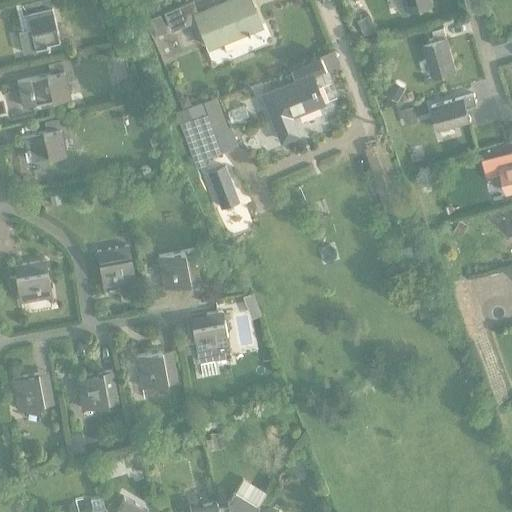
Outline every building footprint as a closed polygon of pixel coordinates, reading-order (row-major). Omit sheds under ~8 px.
[(29,30),(18,32),(22,52),(34,49),(48,46),(48,44),(58,42),(48,0),(38,0),(40,9),(25,12),(29,30)] [(106,0),(97,0),(100,10),(109,9),(106,0)] [(248,31),(247,30),(260,25),(249,0),(222,0),(195,12),(190,0),(163,11),(170,28),(195,18),(207,46),(208,46),(206,41),(217,37),(219,42),(244,31),(245,32),(248,31)] [(408,0),(411,7),(408,7),(409,9),(432,3),(430,0),(408,0)] [(369,14),(358,19),(366,34),(377,29),(369,14)] [(423,42),(432,75),(455,68),(443,26),(435,28),(437,38),(423,42)] [(292,68),(297,79),(261,93),(279,139),(296,132),(289,113),(294,111),(295,113),(319,103),(312,88),(314,87),(309,75),(321,70),(317,58),(292,68)] [(69,95),(65,80),(73,78),(71,68),(16,80),(21,105),(69,95)] [(132,78),(119,82),(123,95),(135,91),(132,78)] [(395,80),(388,94),(397,99),(405,85),(395,80)] [(430,105),(437,128),(469,118),(465,104),(475,100),(473,93),(430,105)] [(186,95),(177,98),(181,107),(189,104),(186,95)] [(177,111),(174,112),(178,123),(191,119),(205,114),(201,102),(187,108),(177,111)] [(413,106),(399,110),(404,125),(418,121),(413,106)] [(191,119),(178,123),(194,168),(198,166),(203,164),(201,158),(219,152),(212,132),(205,114),(191,119)] [(22,136),(25,150),(27,150),(29,161),(65,153),(61,138),(69,136),(67,125),(22,136)] [(159,134),(150,138),(153,147),(162,144),(159,134)] [(511,150),(481,158),(483,164),(486,176),(501,172),(506,191),(511,189),(511,150)] [(205,169),(218,203),(219,204),(235,198),(234,196),(222,163),(205,169)] [(390,171),(371,178),(384,214),(403,207),(403,205),(401,200),(398,192),(397,191),(393,178),(390,171)] [(48,194),(51,205),(60,202),(57,192),(48,194)] [(453,230),(452,232),(454,233),(460,236),(466,226),(458,222),(453,230)] [(97,260),(102,286),(134,280),(127,244),(117,246),(95,249),(97,260)] [(392,249),(396,266),(414,261),(409,244),(392,249)] [(185,261),(195,259),(193,249),(157,255),(163,287),(189,282),(185,261)] [(17,291),(19,301),(51,295),(45,260),(13,266),(15,275),(9,276),(11,291),(17,291)] [(429,290),(412,296),(419,317),(437,311),(429,290)] [(499,309),(484,314),(488,326),(503,321),(499,309)] [(212,323),(191,327),(195,352),(197,361),(229,355),(227,346),(221,311),(210,313),(212,323)] [(135,355),(141,387),(176,380),(174,370),(164,372),(160,350),(135,355)] [(75,376),(81,408),(117,401),(111,370),(75,376)] [(11,378),(17,409),(52,403),(51,392),(41,394),(37,373),(11,378)] [(82,430),(67,433),(71,453),(85,450),(82,430)] [(220,432),(209,434),(210,439),(212,447),(224,445),(221,435),(220,432)] [(159,441),(144,445),(147,457),(162,453),(159,441)] [(253,511),(255,509),(257,505),(266,492),(242,477),(233,490),(226,502),(217,505),(218,511),(253,511)] [(105,511),(105,510),(104,506),(102,496),(90,499),(93,509),(80,511),(105,511)] [(115,508),(105,510),(105,511),(145,511),(147,510),(123,496),(115,508)] [(218,511),(217,505),(215,501),(188,507),(189,511),(218,511)]
